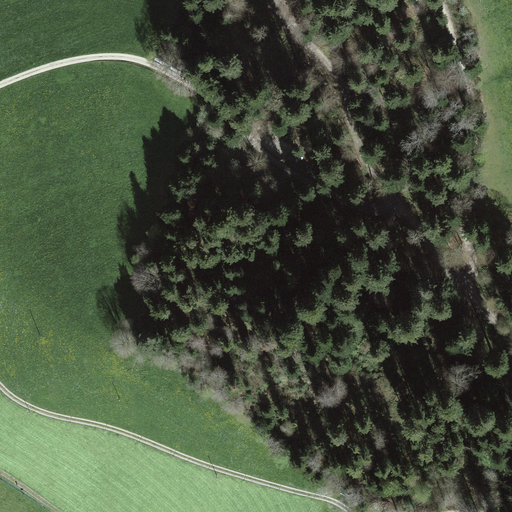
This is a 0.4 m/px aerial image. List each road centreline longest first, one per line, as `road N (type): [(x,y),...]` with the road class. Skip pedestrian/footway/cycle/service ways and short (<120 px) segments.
road 1 (track): [(272,0),(336,78),(358,148),(398,203),(363,205),(287,166),(196,87),(149,59),(85,59),(0,86)]
road 2 (track): [(348,511),(59,418),(0,385)]
road 3 (track): [(443,0),(464,46),(472,93),(464,285)]
road 4 (track): [(398,203),(511,335)]
